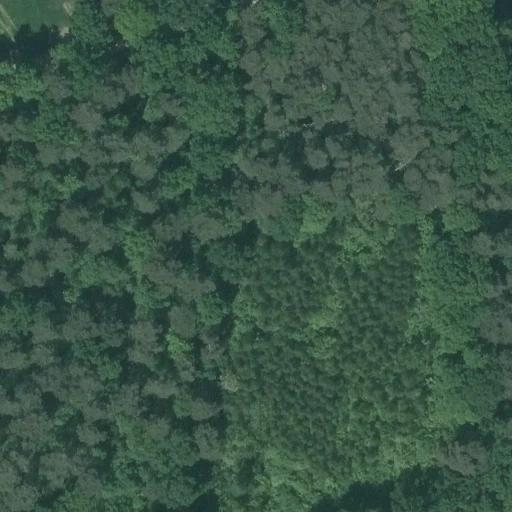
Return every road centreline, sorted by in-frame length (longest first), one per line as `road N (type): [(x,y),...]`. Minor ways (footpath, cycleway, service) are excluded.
road 1 (track): [(511,163),(450,187),(441,279),(478,413),(511,468)]
road 2 (track): [(0,74),(253,0)]
road 3 (track): [(468,0),(511,140)]
